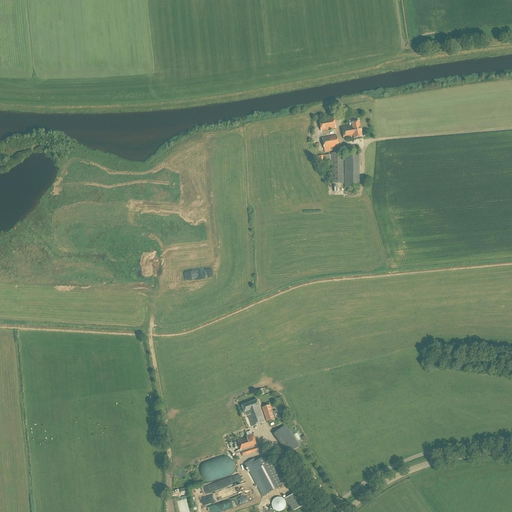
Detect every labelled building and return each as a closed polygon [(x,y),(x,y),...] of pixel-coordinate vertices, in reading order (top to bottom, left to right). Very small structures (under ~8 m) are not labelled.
[(321,131),(335,128),(333,115),(328,116),(329,119),(319,120),(321,131)] [(361,137),(362,137),(359,122),(351,123),(352,125),(341,127),(343,139),(353,137),(353,138),(354,138),(354,140),(362,138),(361,137)] [(324,152),(331,151),(330,148),(338,146),(336,135),(322,138),(324,152)] [(343,183),(343,153),(331,153),(331,154),(325,155),(326,163),(331,162),(332,184),(343,183)] [(345,187),(359,187),(358,159),(358,153),(344,153),(345,187)] [(317,165),(324,164),(323,164),(325,163),(324,155),(316,156),(317,165)] [(264,423),(259,407),(260,407),(257,400),(241,406),(244,413),(246,412),(252,427),(264,423)] [(270,405),(262,407),(267,422),(275,419),(278,417),(279,417),(277,411),(276,411),(272,412),(270,405)] [(273,434),(288,454),(300,445),(285,425),(273,434)] [(242,456),(258,451),(253,434),(246,436),(247,438),(237,440),(242,456)] [(271,457),(258,464),(255,458),(244,464),(245,467),(246,466),(247,468),(262,496),(285,483),(271,457)] [(230,471),(211,477),(212,481),(232,476),(230,471)] [(236,487),(238,493),(252,488),(250,483),(236,487)] [(211,492),(209,486),(199,489),(201,494),(211,492)] [(293,511),(303,506),(296,493),(286,498),(293,511)] [(284,500),(283,499),(282,498),(281,498),(280,498),(279,497),(278,497),(277,498),(276,498),(275,498),(275,499),(274,499),(274,500),(273,500),(272,501),(272,502),(272,503),(272,504),(271,505),(272,505),(272,506),(272,507),(272,508),(273,509),(274,510),(275,510),(275,511),(276,511),(277,511),(278,511),(279,511),(280,511),(281,511),(282,511),(283,510),(284,510),(284,509),(285,509),(285,508),(285,507),(286,506),(286,505),(286,504),(286,503),(285,502),(285,501),(285,500),(284,500)]
